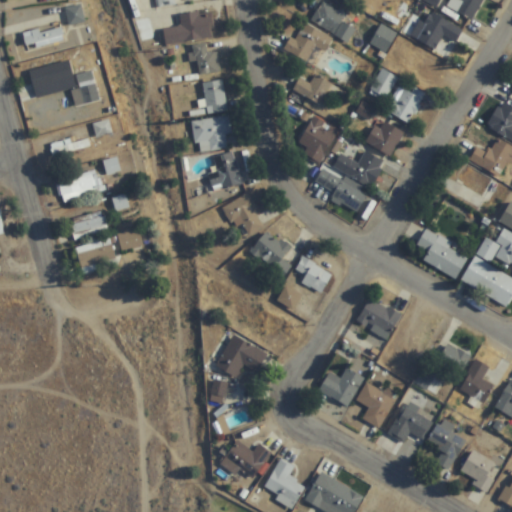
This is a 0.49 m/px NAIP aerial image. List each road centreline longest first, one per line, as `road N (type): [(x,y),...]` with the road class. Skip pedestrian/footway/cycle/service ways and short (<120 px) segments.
road 1 (residential): [(511,346),(282,201),(242,0)]
road 2 (residential): [(292,405),(300,375),(511,25)]
road 3 (residential): [(102,338),(57,301),(0,97)]
road 4 (residential): [(444,511),(298,424),(292,405)]
road 5 (residential): [(148,511),(144,397),(102,338)]
